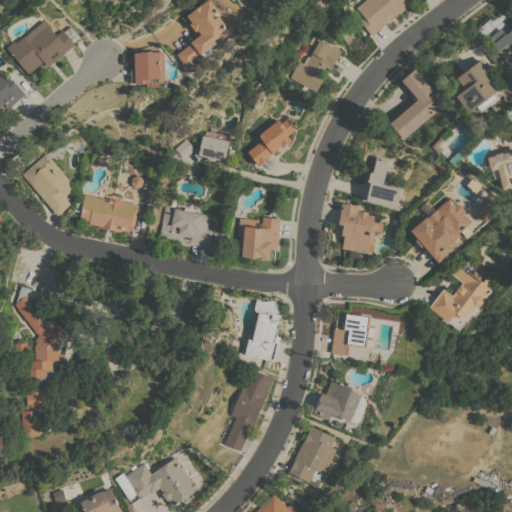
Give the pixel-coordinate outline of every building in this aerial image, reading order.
[(206,0),(210,0),(220,12),(219,16),(225,24),(224,30),(219,33),(220,36),(214,39),(217,43),(200,54),(201,55),(196,58),(198,60),(192,65),(190,62),(185,66),(177,53),(192,43),(190,41),(200,34),(197,30),(195,31),(190,23),(192,22),(187,15),(206,0)] [(410,0),(412,2),(372,34),(359,20),(363,16),(355,7),(363,0),(410,0)] [(8,50),(23,36),(23,37),(43,20),(56,35),(62,29),(63,31),(69,25),(79,37),(73,42),(74,43),(48,66),(43,61),(28,73),(8,50)] [(500,27),(506,33),(511,27),(511,45),(502,55),(487,38),(500,27)] [(289,77),(298,60),(303,63),(307,56),(309,57),(315,46),(309,43),(313,35),(341,51),(330,69),(325,67),(322,73),(325,75),(316,92),(289,77)] [(497,57),(500,61),(496,64),(487,53),(491,50),(497,57)] [(164,81),(158,81),(159,86),(146,87),(146,82),(131,82),(131,70),(135,69),(134,52),(163,51),(164,81)] [(482,58),(483,60),(480,62),(492,78),(488,81),(496,91),(495,92),(499,98),(480,112),(476,106),(468,113),(455,95),(465,88),(456,77),(482,58)] [(403,139),(389,123),(417,98),(401,80),(414,68),(432,89),(427,94),(439,108),(403,139)] [(0,74),(3,72),(9,80),(12,78),(25,95),(8,108),(5,104),(0,107),(0,74)] [(279,118),(282,122),(286,118),(294,129),(287,135),(291,140),(281,147),(281,146),(268,156),(269,157),(258,166),(247,151),(262,139),(258,134),(279,118)] [(452,132),(439,145),(443,149),(440,152),(432,144),(448,128),(452,132)] [(225,134),(224,139),(229,140),(225,161),(215,159),(215,161),(207,159),(207,157),(198,155),(202,134),(204,135),(205,130),(225,134)] [(195,148),(184,158),(174,148),(185,138),(195,148)] [(455,155),(456,156),(464,148),(467,151),(459,159),(458,158),(453,163),(450,160),(455,155)] [(511,186),(503,189),(500,181),(498,181),(497,177),(495,178),(492,169),(490,170),(487,157),(495,155),(494,153),(502,151),(502,153),(511,150),(511,186)] [(21,173),(46,152),(75,187),(64,196),(71,203),(57,215),(21,173)] [(366,200),(370,181),(364,180),(366,172),(369,172),(370,171),(372,172),(376,156),(389,159),(383,183),(401,188),(396,208),(366,200)] [(141,175),(143,180),(142,185),(139,187),(133,186),(130,182),(131,177),(135,175),(141,175)] [(108,199),(109,198),(111,198),(112,194),(120,196),(119,200),(121,200),(138,204),(133,230),(130,229),(129,231),(121,230),(121,231),(96,227),(97,225),(88,223),(89,221),(79,219),(80,212),(73,210),(75,199),(83,200),(84,194),(108,199)] [(437,262),(423,245),(420,247),(414,240),(416,237),(409,229),(425,216),(426,217),(449,197),(455,204),(456,204),(460,204),(462,207),(462,211),(461,212),(470,221),(457,232),(459,234),(454,238),(455,239),(451,242),(450,242),(448,243),(453,248),(437,262)] [(491,197),(500,206),(485,220),(477,210),(491,197)] [(341,248),(344,235),(341,234),(343,224),(338,223),(342,202),(358,205),(358,210),(364,211),(363,213),(374,215),(373,220),(376,221),(378,224),(377,229),(374,231),(371,231),(370,236),(372,236),(371,243),(368,243),(367,252),(360,251),(358,260),(348,258),(349,249),(341,248)] [(189,243),(189,242),(159,235),(162,223),(160,223),(164,205),(184,209),(184,207),(194,209),(193,212),(209,215),(206,229),(212,231),(209,247),(189,243)] [(277,250),(270,249),(268,260),(259,259),(259,258),(241,256),(243,236),(236,235),(238,217),(258,219),(257,227),(261,227),(262,216),(280,218),(277,250)] [(466,273),(468,270),(471,273),(474,269),(484,278),(489,273),(495,278),(491,284),(493,287),(483,299),(485,301),(479,308),(477,306),(472,311),(470,311),(466,317),(460,317),(458,315),(457,317),(452,317),(448,320),(445,320),(429,307),(443,288),(451,295),(461,282),(450,273),(456,265),(466,273)] [(51,360),(52,369),(46,369),(47,410),(38,411),(39,435),(22,436),(21,410),(26,410),(24,360),(34,360),(34,346),(36,342),(34,341),(38,334),(34,332),(13,304),(15,303),(20,285),(30,289),(29,294),(47,317),(65,327),(63,330),(69,333),(58,352),(58,359),(51,360)] [(266,299),(269,300),(270,299),(275,300),(274,302),(281,304),(279,312),(282,313),(280,320),(281,320),(277,336),(280,336),(273,361),(240,352),(244,337),(253,340),(260,311),(252,309),(255,297),(266,300),(266,299)] [(111,305),(120,300),(125,309),(116,315),(111,305)] [(366,347),(348,344),(347,354),(330,352),(333,328),(335,329),(337,318),(344,319),(345,312),(370,315),(370,317),(376,318),(372,343),(367,342),(366,347)] [(26,356),(13,356),(13,342),(26,342),(26,356)] [(264,395),(266,395),(253,425),(252,424),(240,450),(223,443),(235,417),(230,414),(250,368),(272,377),(264,395)] [(346,385),(347,382),(353,385),(351,390),(361,394),(360,395),(362,396),(366,404),(359,421),(349,421),(331,413),(328,419),(313,412),(322,392),(324,393),(331,378),(346,385)] [(316,486),(288,471),(294,460),(293,459),(310,425),(335,438),(331,445),(336,448),(316,486)] [(127,498),(113,477),(122,471),(124,475),(132,470),(129,467),(134,464),(136,467),(143,462),(144,463),(145,462),(149,467),(147,468),(150,473),(175,457),(179,463),(180,462),(184,469),(183,469),(191,481),(193,480),(198,487),(196,488),(197,490),(172,506),(167,499),(166,500),(161,493),(162,492),(159,487),(150,493),(150,492),(140,498),(138,495),(137,496),(135,493),(127,498)] [(495,485),(493,490),(472,480),(474,476),(495,485)] [(121,511),(84,511),(79,501),(102,489),(103,491),(109,487),(121,511)] [(290,503),(298,510),(296,511),(254,511),(273,493),(287,506),(290,503)]
